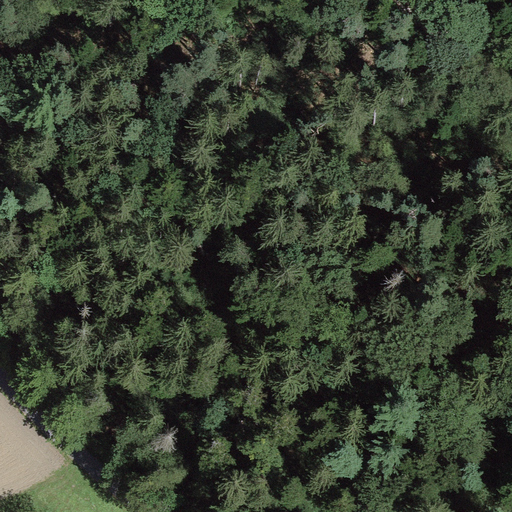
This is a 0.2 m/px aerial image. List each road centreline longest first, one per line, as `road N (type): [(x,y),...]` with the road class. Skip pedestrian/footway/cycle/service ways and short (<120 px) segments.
road 1 (unclassified): [(0,374),(149,511)]
road 2 (track): [(404,0),(511,98)]
